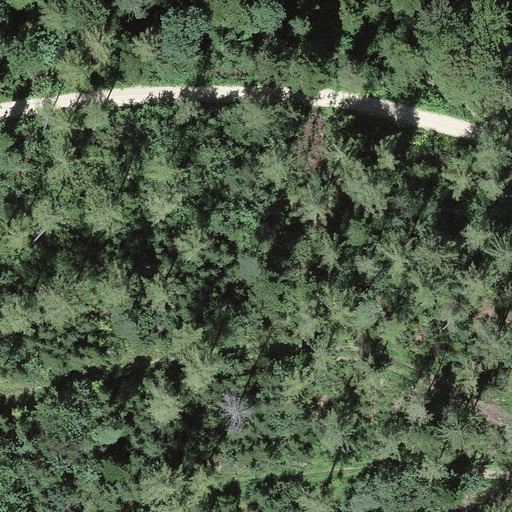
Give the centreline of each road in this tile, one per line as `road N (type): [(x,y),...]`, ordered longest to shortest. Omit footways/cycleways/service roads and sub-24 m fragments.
road 1 (track): [(0,19),(162,27),(295,45),(437,86),(511,134)]
road 2 (track): [(0,402),(228,350),(319,346),(455,382),(511,410)]
road 3 (track): [(0,112),(138,99),(360,100),(511,142)]
